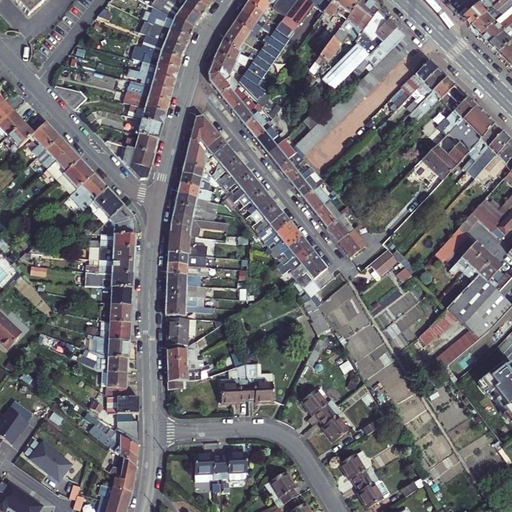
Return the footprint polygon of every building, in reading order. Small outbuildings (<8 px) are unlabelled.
[(10,0),(30,21),(53,0),(10,0)] [(184,2),(181,0),(161,0),(162,0),(171,7),(178,11),(184,16),(202,28),(208,19),(184,2)] [(214,9),(201,0),(181,0),(184,2),(208,19),(214,9)] [(201,0),(214,9),(220,0),(201,0)] [(275,14),(270,11),(255,0),(248,10),(264,21),(267,15),(278,22),(281,18),(275,14)] [(281,5),(273,0),(255,0),(270,11),(275,14),(278,8),(281,5)] [(283,19),(286,22),(301,2),(302,0),(296,0),(295,3),(291,0),(284,0),(283,2),(281,5),(278,8),(275,14),(281,18),(283,19)] [(314,0),(309,8),(312,11),(313,12),(314,12),(318,15),(328,1),(325,0),(314,0)] [(323,18),(335,0),(325,0),(328,1),(318,15),(323,19),(323,18)] [(337,19),(346,26),(361,5),(356,0),(335,0),(323,18),(329,22),(335,14),(338,17),(337,19)] [(458,24),(467,33),(497,7),(502,2),(500,0),(484,0),(466,17),(458,24)] [(497,7),(467,33),(475,42),(505,15),(511,10),(507,5),(511,0),(504,0),(502,2),(497,7)] [(258,91),(314,12),(313,12),(312,11),(309,8),(301,2),(286,22),(281,29),(279,31),(276,36),(273,40),(267,48),(260,58),(253,68),(248,76),(245,79),(243,82),(240,86),(257,105),(259,107),(266,97),(258,91)] [(354,47),(357,50),(357,51),(380,21),(377,18),(361,5),(346,26),(332,45),(340,51),(347,40),(355,46),(354,47)] [(178,11),(171,7),(163,19),(177,27),(195,38),(202,28),(184,16),(178,11)] [(243,19),(258,29),(264,21),(248,10),(243,19)] [(454,21),(458,24),(466,17),(462,13),(454,21)] [(195,38),(177,27),(163,19),(155,15),(149,30),(154,33),(157,34),(165,37),(172,40),(191,48),(195,38)] [(475,42),(484,50),(502,34),(511,25),(511,22),(505,15),(475,42)] [(105,16),(99,24),(111,28),(114,21),(105,16)] [(252,38),(258,29),(243,19),(236,28),(252,38)] [(286,22),(283,19),(276,29),(279,31),(281,29),(286,22)] [(367,62),(368,63),(395,36),(394,35),(380,21),(357,51),(367,62)] [(252,38),(236,28),(230,37),(245,48),(252,38)] [(165,37),(157,34),(154,33),(149,30),(147,29),(141,40),(148,43),(153,45),(161,48),(167,51),(187,58),(191,48),(172,40),(165,37)] [(273,40),(276,36),(279,31),(276,29),(270,37),(273,40)] [(493,59),(508,45),(511,41),(511,38),(508,34),(504,37),(502,34),(484,50),(493,59)] [(395,36),(368,63),(357,74),(361,78),(376,63),(380,67),(403,44),(395,36)] [(239,58),(245,48),(230,37),(224,48),(239,58)] [(273,40),(270,37),(266,44),(257,38),(255,41),(261,44),(267,48),(273,40)] [(148,58),(182,69),(187,58),(167,51),(161,48),(153,45),(148,43),(143,56),(148,58)] [(258,57),(260,58),(267,48),(261,44),(258,49),(261,51),(258,57)] [(304,162),(413,53),(403,44),(380,67),(321,126),(295,152),(299,156),(301,159),(304,162)] [(326,69),(340,51),(332,45),(318,64),(326,69)] [(493,59),(502,68),(511,58),(511,49),(508,45),(493,59)] [(239,58),(224,48),(220,53),(218,60),(236,70),(242,73),(248,64),(239,58)] [(349,58),(351,59),(357,51),(357,50),(349,58)] [(353,60),(325,89),(332,96),(367,62),(357,51),(351,59),(353,60)] [(140,68),(179,80),(182,69),(148,58),(143,56),(139,68),(140,68)] [(249,65),(253,68),(260,58),(258,57),(256,59),(254,57),(249,65)] [(351,59),(349,58),(321,86),(325,89),(353,60),(351,59)] [(511,58),(502,68),(511,76),(511,75),(511,58)] [(215,67),(233,77),(236,70),(218,60),(215,67)] [(215,67),(209,82),(211,89),(222,103),(232,95),(237,90),(240,86),(243,82),(241,81),(233,77),(215,67)] [(436,76),(427,67),(400,96),(404,100),(394,110),(393,111),(397,115),(414,97),(436,76)] [(137,80),(176,90),(179,80),(140,68),(137,80)] [(405,115),(409,119),(444,84),(436,76),(414,97),(418,102),(405,115)] [(143,93),(173,101),(176,90),(137,80),(130,78),(129,84),(144,88),(143,93)] [(439,106),(453,92),(444,84),(409,119),(417,128),(439,106)] [(173,101),(143,93),(133,90),(130,101),(170,112),(173,101)] [(474,113),(453,92),(439,106),(451,118),(437,132),(446,141),(474,113)] [(76,117),(86,108),(80,101),(55,94),(76,117)] [(232,95),(222,103),(234,118),(244,110),(232,95)] [(404,100),(400,96),(390,106),(394,110),(404,100)] [(132,114),(167,123),(170,112),(130,101),(129,101),(126,112),(132,114)] [(0,102),(0,122),(10,114),(0,102)] [(244,110),(234,118),(246,133),(255,125),(258,122),(259,121),(263,118),(251,104),(244,110)] [(468,158),(492,131),(474,113),(446,141),(445,142),(455,151),(457,150),(466,159),(468,158)] [(0,133),(5,139),(20,125),(10,114),(0,122),(0,133)] [(143,128),(164,134),(167,123),(132,114),(129,124),(143,128)] [(255,125),(246,133),(258,147),(267,140),(266,138),(274,131),(271,128),(268,131),(259,121),(258,122),(255,125)] [(204,145),(210,152),(221,143),(203,122),(197,122),(191,145),(199,153),(203,149),(201,147),(204,145)] [(30,136),(20,125),(5,139),(15,150),(28,138),(30,136)] [(42,153),(56,140),(42,125),(30,136),(28,138),(42,153)] [(137,139),(136,142),(159,147),(164,134),(143,128),(139,139),(137,139)] [(468,158),(476,165),(500,138),(492,131),(468,158)] [(500,138),(476,165),(480,170),(475,176),(478,179),(507,146),(500,138)] [(42,153),(52,164),(66,151),(56,140),(42,153)] [(128,155),(155,163),(159,147),(136,142),(132,140),(128,155)] [(267,140),(258,147),(269,162),(278,154),(267,140)] [(213,162),(227,151),(221,143),(210,152),(207,154),(203,158),(203,170),(213,162)] [(191,145),(185,170),(203,174),(203,170),(203,158),(199,153),(191,145)] [(503,171),(509,177),(511,172),(511,150),(507,146),(478,179),(474,184),(478,187),(486,177),(492,183),(503,171)] [(278,154),(269,162),(280,176),(290,168),(298,162),(301,159),(299,156),(295,152),(294,150),(291,153),(286,147),(278,154)] [(457,150),(455,151),(447,160),(436,151),(422,165),(443,185),(466,159),(457,150)] [(66,151),(52,164),(62,175),(76,162),(66,151)] [(213,162),(220,170),(233,159),(227,151),(213,162)] [(148,188),(155,163),(128,155),(125,169),(141,186),(148,188)] [(225,177),(239,166),(233,159),(220,170),(208,180),(214,187),(225,177)] [(90,177),(76,162),(62,175),(76,190),(90,177)] [(225,177),(232,185),(245,174),(239,166),(225,177)] [(302,183),(290,168),(280,176),(292,191),(302,183)] [(203,174),(185,170),(183,180),(201,185),(208,186),(215,188),(214,187),(208,180),(203,174)] [(238,192),(252,181),(245,174),(232,185),(238,192)] [(88,206),(91,203),(104,191),(90,177),(76,190),(75,191),(88,206)] [(180,190),(198,195),(201,185),(183,180),(180,190)] [(238,192),(244,201),(258,190),(252,181),(238,192)] [(302,183),(292,191),(304,206),(313,198),(302,183)] [(180,190),(178,200),(196,205),(209,208),(212,198),(198,195),(180,190)] [(228,195),(224,190),(220,194),(224,199),(228,195)] [(251,208),(264,197),(258,190),(244,201),(251,208)] [(112,226),(125,213),(104,191),(91,203),(112,226)] [(257,216),(270,205),(264,197),(251,208),(257,216)] [(313,198),(304,206),(316,220),(325,213),(313,198)] [(176,210),(194,215),(205,217),(207,218),(209,208),(196,205),(178,200),(176,210)] [(511,213),(511,200),(495,219),(502,225),(511,213)] [(263,224),(277,213),(270,205),(257,216),(263,224)] [(229,206),(225,209),(233,217),(236,214),(232,209),(229,206)] [(478,211),(498,230),(502,225),(495,219),(482,207),(478,211)] [(205,217),(194,215),(176,210),(173,220),(192,225),(205,228),(206,223),(207,218),(205,217)] [(325,213),(316,220),(327,235),(337,227),(348,217),(351,215),(347,210),(333,223),(325,213)] [(491,237),(498,230),(478,211),(471,219),(477,225),(491,237)] [(115,233),(114,241),(136,243),(137,232),(133,222),(125,213),(112,226),(110,228),(115,233)] [(283,221),(277,213),(263,224),(270,232),(283,221)] [(502,225),(498,230),(491,237),(498,243),(501,239),(503,241),(511,230),(511,221),(508,218),(502,225)] [(464,240),(477,225),(471,219),(458,234),(464,240)] [(173,220),(171,231),(189,236),(189,242),(195,243),(197,244),(199,234),(203,234),(204,232),(205,228),(192,225),(173,220)] [(276,239),(290,228),(283,221),(270,232),(258,241),(264,248),(269,245),(276,239)] [(349,242),(337,227),(327,235),(339,250),(349,242)] [(204,232),(203,234),(226,239),(227,232),(205,228),(204,232)] [(276,239),(282,247),(296,236),(290,228),(276,239)] [(170,238),(189,242),(189,236),(171,231),(170,238)] [(458,234),(453,240),(462,249),(467,243),(464,240),(458,234)] [(296,236),(282,247),(271,256),(274,260),(277,264),(288,255),(302,243),(296,236)] [(195,243),(189,242),(170,238),(169,243),(169,249),(188,251),(194,252),(195,243)] [(350,264),(366,252),(354,238),(349,242),(339,250),(350,264)] [(462,249),(453,240),(448,246),(457,255),(462,249)] [(91,252),(101,253),(135,255),(136,243),(114,241),(113,241),(102,241),(101,249),(100,249),(100,246),(90,246),(90,252),(91,252)] [(295,262),(308,251),(302,243),(288,255),(295,262)] [(247,247),(238,245),(237,252),(247,254),(247,247)] [(264,248),(268,253),(272,249),(269,245),(264,248)] [(448,246),(442,253),(451,262),(457,255),(448,246)] [(194,252),(188,251),(169,249),(168,260),(188,261),(199,262),(200,262),(205,263),(206,263),(207,253),(194,252)] [(474,249),(449,276),(457,284),(468,272),(483,257),(474,249)] [(295,262),(301,271),(314,259),(308,251),(295,262)] [(91,266),(112,267),(134,269),(135,255),(101,253),(91,252),(90,266),(91,266)] [(268,253),(263,261),(270,263),(274,260),(271,256),(268,253)] [(445,267),(451,262),(442,253),(437,259),(445,267)] [(372,271),(380,282),(397,268),(389,256),(372,271)] [(483,257),(468,272),(470,274),(466,279),(469,282),(463,289),(466,293),(477,281),(491,265),(483,257)] [(314,259),(301,271),(302,272),(292,281),(297,287),(321,268),(314,259)] [(167,271),(187,272),(198,273),(200,273),(205,273),(205,263),(200,262),(199,262),(188,261),(168,260),(167,271)] [(488,287),(500,274),(491,265),(477,281),(496,299),(501,294),(496,288),(492,288),(491,289),(488,287)] [(86,278),(99,280),(133,283),(134,269),(112,267),(91,266),(91,272),(86,271),(86,278)] [(31,268),(29,276),(44,278),(46,271),(31,268)] [(297,287),(302,295),(313,286),(321,295),(334,284),(321,268),(297,287)] [(198,273),(187,272),(167,271),(167,281),(187,282),(198,283),(198,273)] [(470,274),(468,272),(457,284),(458,284),(463,289),(469,282),(466,279),(470,274)] [(402,287),(411,280),(404,273),(396,279),(402,287)] [(110,296),(112,296),(132,297),(133,283),(99,280),(86,278),(84,294),(103,295),(103,288),(111,288),(110,296)] [(505,278),(496,288),(501,294),(511,281),(509,279),(507,282),(505,278)] [(511,280),(511,281),(501,294),(496,299),(511,313),(511,311),(511,280)] [(187,282),(167,281),(166,291),(186,292),(197,292),(198,293),(199,283),(198,283),(187,282)] [(419,343),(426,352),(437,340),(438,342),(455,323),(468,336),(435,364),(437,366),(442,374),(443,375),(489,337),(511,313),(496,299),(477,281),(466,293),(419,343)] [(306,299),(309,304),(314,300),(321,295),(313,286),(302,295),(306,299)] [(166,301),(186,302),(196,303),(197,292),(186,292),(166,291),(166,301)] [(198,293),(197,292),(196,303),(205,303),(205,293),(198,293)] [(111,313),(131,315),(132,297),(111,296),(111,313)] [(319,307),(314,300),(309,304),(310,305),(312,308),(315,311),(319,307)] [(166,301),(165,312),(196,313),(196,303),(186,302),(166,301)] [(311,327),(321,323),(312,308),(303,314),(311,327)] [(185,318),(197,319),(197,313),(196,313),(165,312),(165,322),(184,323),(185,318)] [(129,332),(131,315),(111,313),(109,331),(129,332)] [(0,317),(0,346),(10,356),(18,349),(17,348),(24,340),(0,317)] [(321,323),(311,327),(313,330),(311,331),(317,343),(329,335),(321,323)] [(186,356),(188,326),(168,325),(166,357),(186,356)] [(109,331),(109,348),(129,349),(129,332),(109,331)] [(129,349),(109,348),(107,365),(127,367),(129,349)] [(166,357),(166,368),(186,367),(186,363),(195,362),(195,348),(187,354),(186,356),(166,357)] [(127,367),(107,365),(91,359),(86,372),(101,379),(103,379),(107,380),(126,381),(127,367)] [(442,374),(437,366),(431,370),(437,378),(442,374)] [(167,379),(187,378),(196,378),(196,371),(187,371),(186,367),(166,368),(167,379)] [(254,408),(273,407),(272,388),(264,389),(264,382),(257,382),(256,369),(248,370),(245,371),(247,405),(254,405),(254,408)] [(503,415),(511,427),(511,372),(510,369),(504,373),(502,370),(480,386),(490,399),(493,397),(505,413),(503,415)] [(245,371),(230,376),(230,385),(220,385),(222,409),(239,409),(239,406),(247,405),(245,371)] [(167,379),(167,388),(181,388),(186,388),(197,386),(197,381),(187,381),(187,378),(167,379)] [(109,403),(125,403),(126,381),(107,380),(105,401),(108,403),(109,403)] [(480,386),(477,389),(487,401),(490,399),(480,386)] [(181,396),(181,388),(167,388),(167,396),(181,396)] [(311,424),(314,422),(318,427),(336,413),(332,408),(327,411),(315,397),(300,409),(311,424)] [(98,420),(108,403),(105,401),(100,398),(90,414),(98,420)] [(125,403),(109,403),(108,419),(138,420),(138,403),(125,403)] [(498,404),(495,406),(502,415),(503,415),(505,413),(498,404)] [(341,420),(336,413),(318,427),(324,434),(321,436),(332,450),(348,437),(336,423),(341,420)] [(502,415),(499,418),(509,430),(511,427),(503,415),(502,415)] [(22,439),(28,430),(9,416),(0,428),(0,444),(11,452),(18,442),(17,441),(20,438),(22,439)] [(314,422),(311,424),(307,427),(311,433),(318,427),(314,422)] [(363,434),(367,441),(385,429),(381,423),(363,434)] [(118,426),(117,436),(137,447),(138,427),(118,426)] [(104,441),(136,466),(137,456),(137,447),(117,436),(103,428),(100,433),(106,438),(104,441)] [(122,466),(135,476),(136,466),(104,441),(94,433),(89,439),(122,466)] [(42,449),(29,466),(58,489),(71,472),(42,449)] [(225,459),(219,459),(221,484),(227,483),(227,480),(246,479),(245,455),(225,455),(225,459)] [(212,484),(221,484),(219,459),(211,460),(211,456),(193,457),(194,477),(212,477),(212,484)] [(349,485),(353,492),(373,480),(369,472),(369,470),(361,457),(355,461),(354,460),(337,471),(346,487),(349,485)] [(102,467),(98,472),(113,484),(112,495),(131,501),(135,476),(122,466),(121,476),(112,475),(102,467)] [(273,504),(277,511),(295,499),(291,493),(295,491),(285,475),(268,485),(278,501),(273,504)] [(372,489),(377,486),(373,480),(353,492),(357,498),(355,499),(362,511),(370,511),(382,505),(372,489)] [(401,497),(405,504),(426,491),(422,484),(401,497)] [(387,502),(377,486),(372,489),(382,505),(387,502)] [(1,488),(0,489),(0,498),(2,500),(0,503),(0,511),(8,511),(41,511),(9,490),(7,492),(1,488)] [(73,492),(69,505),(75,507),(79,494),(73,492)] [(112,495),(101,492),(98,502),(102,503),(99,511),(128,511),(131,501),(112,495)] [(75,507),(73,511),(81,511),(83,504),(77,502),(75,507)]
